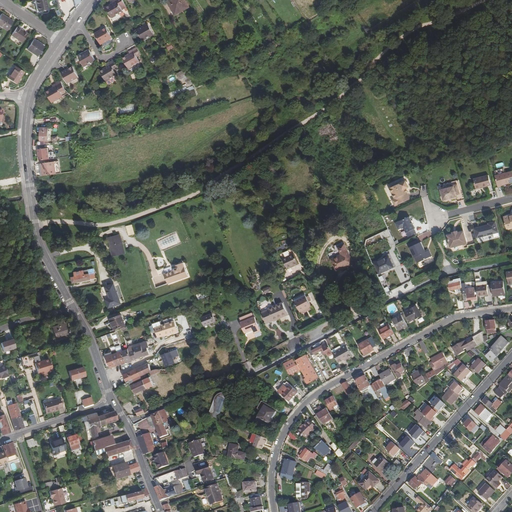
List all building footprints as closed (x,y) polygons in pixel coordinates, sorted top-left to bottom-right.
[(45,0),(37,0),(35,0),(37,11),(47,10),(45,0)] [(106,6),(112,16),(123,10),(120,5),(125,3),(123,0),(112,0),(114,2),(106,6)] [(184,0),(170,0),(168,1),(175,14),(188,7),(184,0)] [(11,20),(0,12),(0,25),(5,29),(11,20)] [(148,24),(137,30),(142,40),(154,34),(148,24)] [(112,36),(107,26),(95,32),(101,42),(112,36)] [(10,34),(20,41),(25,33),(15,27),(10,34)] [(42,45),(37,42),(32,38),(25,48),(29,51),(35,55),(42,45)] [(128,68),(139,61),(136,56),(140,54),(137,47),(129,51),(130,53),(122,57),(128,68)] [(83,64),(93,59),(94,58),(89,48),(78,54),(83,64)] [(116,74),(113,68),(118,66),(114,59),(106,63),(107,66),(100,70),(106,80),(108,82),(109,82),(117,78),(117,76),(116,74)] [(22,71),(13,65),(5,77),(14,83),(22,71)] [(68,82),(79,76),(80,76),(74,66),(63,72),(68,82)] [(71,94),(66,89),(62,82),(54,86),(55,88),(48,92),(53,102),(64,96),(65,97),(71,94)] [(172,98),(182,92),(180,88),(170,94),(172,98)] [(43,141),(43,146),(50,144),(50,138),(52,138),(51,135),(51,131),(49,131),(49,128),(42,128),(42,141),(43,141)] [(38,151),(40,162),(54,160),(53,153),(49,153),(48,149),(38,151)] [(41,165),(43,177),(58,175),(56,163),(41,165)] [(511,170),(495,176),(499,187),(503,186),(502,185),(511,182),(511,170)] [(489,175),(474,179),(476,189),(491,185),(489,175)] [(405,190),(408,188),(405,182),(399,185),(397,184),(394,186),(393,188),(389,189),(394,200),(392,201),(394,207),(409,200),(406,194),(407,194),(405,190)] [(454,186),(441,190),(444,200),(445,201),(448,200),(449,199),(457,197),(456,195),(460,194),(457,184),(453,185),(454,186)] [(401,222),(408,238),(416,234),(414,230),(415,230),(413,225),(412,222),(410,218),(401,222)] [(487,226),(474,229),(477,239),(499,233),(496,222),(488,224),(489,226),(488,226),(487,226)] [(132,225),(126,227),(129,236),(135,234),(132,225)] [(453,235),(448,236),(451,248),(467,244),(464,232),(459,233),(453,235)] [(120,235),(108,238),(113,257),(125,253),(120,235)] [(418,240),(408,245),(417,264),(432,257),(429,251),(425,253),(424,251),(424,250),(421,243),(420,244),(418,240)] [(354,265),(345,245),(339,248),(342,256),(331,260),(337,273),(354,265)] [(298,263),(294,254),(292,249),(280,254),(282,259),(287,269),(291,267),(291,266),(298,263)] [(391,256),(388,257),(384,259),(374,264),(379,274),(393,267),(396,266),(391,256)] [(188,277),(183,263),(177,265),(178,268),(175,269),(174,269),(175,271),(164,274),(168,284),(188,277)] [(159,275),(172,270),(170,266),(157,271),(159,275)] [(90,275),(95,274),(94,269),(76,273),(76,277),(75,278),(76,283),(91,280),(90,275)] [(478,296),(488,294),(486,281),(481,282),(480,278),(476,279),(478,296)] [(462,287),(461,281),(455,283),(454,280),(449,281),(451,289),(462,287)] [(493,282),(494,293),(499,293),(499,294),(506,293),(505,281),(493,282)] [(102,288),(106,299),(110,297),(107,289),(115,287),(113,284),(102,288)] [(393,290),(396,296),(406,291),(403,285),(393,290)] [(107,289),(110,297),(117,295),(115,287),(107,289)] [(463,294),(464,300),(478,299),(477,292),(475,292),(474,289),(473,289),(473,288),(466,289),(466,293),(463,294)] [(199,299),(207,296),(205,291),(196,295),(199,299)] [(117,295),(110,297),(111,300),(107,302),(109,307),(120,303),(117,295)] [(302,311),(311,307),(312,306),(310,302),(312,301),(309,296),(307,297),(296,302),(300,312),(302,311)] [(269,310),(262,313),(266,323),(274,320),(274,321),(287,315),(282,303),(269,309),(269,310)] [(417,305),(410,308),(411,309),(405,312),(410,321),(417,317),(422,315),(417,305)] [(213,314),(202,318),(205,326),(209,325),(209,324),(212,323),(216,322),(213,314)] [(405,327),(408,325),(402,314),(393,319),(398,329),(404,326),(405,327)] [(126,326),(122,315),(111,319),(115,330),(126,326)] [(255,317),(251,319),(256,332),(261,330),(255,317)] [(251,319),(243,322),(241,323),(245,333),(254,329),(255,332),(256,332),(251,319)] [(487,321),(488,332),(498,331),(496,320),(487,321)] [(178,331),(175,321),(162,325),(165,334),(170,332),(171,334),(178,331)] [(394,332),(389,323),(379,329),(384,338),(394,332)] [(65,333),(66,338),(66,339),(69,338),(65,324),(53,328),(54,329),(64,326),(66,332),(65,333)] [(64,326),(54,329),(57,341),(66,338),(65,333),(66,332),(64,326)] [(336,333),(326,338),(330,345),(334,343),(333,340),(338,338),(336,333)] [(491,348),(496,354),(499,351),(501,352),(511,341),(503,334),(491,348)] [(369,352),(368,350),(366,346),(370,344),(369,342),(373,339),(371,336),(359,343),(365,354),(369,352)] [(464,341),(467,347),(476,343),(474,338),(465,342),(465,341),(464,341)] [(3,352),(16,349),(14,339),(1,342),(3,352)] [(368,350),(373,347),(376,345),(373,339),(369,342),(370,344),(366,346),(368,350)] [(130,353),(133,360),(150,354),(148,348),(150,347),(148,342),(134,346),(132,341),(128,342),(132,352),(130,353)] [(467,347),(464,341),(460,343),(461,344),(454,348),(458,354),(465,351),(464,349),(467,347)] [(328,356),(334,353),(327,342),(313,349),(311,346),(308,348),(312,355),(321,350),(324,354),(326,353),(328,356)] [(347,345),(334,353),(339,362),(348,357),(348,358),(353,355),(347,345)] [(133,360),(130,353),(129,349),(123,351),(127,363),(133,360)] [(127,363),(123,351),(118,353),(123,364),(127,363)] [(467,351),(463,354),(468,359),(472,356),(467,351)] [(496,355),(491,351),(485,357),(492,363),(493,361),(497,356),(496,355)] [(118,366),(113,355),(112,352),(106,355),(111,368),(118,366)] [(171,352),(162,355),(166,367),(175,364),(171,352)] [(123,364),(118,353),(113,355),(118,366),(123,364)] [(296,358),(284,364),(291,375),(299,371),(303,369),(307,377),(305,378),(308,383),(319,377),(306,354),(297,359),(296,358)] [(46,371),(47,373),(52,371),(49,359),(40,362),(38,355),(29,358),(29,355),(21,357),(25,370),(36,367),(38,375),(44,373),(44,372),(46,371)] [(434,370),(436,374),(437,375),(445,369),(442,365),(448,362),(444,355),(430,362),(434,370)] [(473,373),(458,358),(456,360),(447,367),(450,370),(457,364),(462,367),(455,374),(464,383),(473,373)] [(478,373),(486,364),(480,358),(477,362),(476,360),(473,364),(474,365),(472,367),(478,373)] [(405,370),(402,363),(397,366),(396,364),(392,366),(398,378),(402,376),(401,374),(404,373),(403,371),(405,370)] [(150,372),(152,371),(148,364),(138,369),(141,376),(150,372)] [(9,376),(5,365),(0,367),(0,378),(1,378),(2,379),(9,376)] [(376,377),(380,375),(375,366),(372,368),(376,377)] [(72,381),(85,377),(83,367),(69,372),(72,381)] [(141,376),(138,369),(124,375),(127,382),(129,381),(133,380),(141,376)] [(382,379),(385,384),(396,379),(391,369),(380,375),(382,379)] [(420,376),(422,375),(420,370),(412,375),(416,383),(422,379),(420,376)] [(505,393),(511,384),(511,377),(509,375),(500,385),(502,386),(500,388),(505,393)] [(383,406),(376,394),(375,391),(371,385),(366,376),(357,381),(362,390),(369,386),(370,388),(370,389),(375,398),(374,398),(379,408),(383,406)] [(129,381),(134,393),(153,385),(150,378),(135,384),(133,380),(129,381)] [(277,390),(284,383),(280,379),(273,386),(277,390)] [(385,384),(382,379),(374,383),(377,390),(381,388),(387,400),(392,398),(391,396),(391,395),(385,384)] [(464,388),(456,381),(450,387),(452,388),(460,395),(463,392),(461,391),(464,388)] [(355,394),(348,382),(342,385),(349,397),(355,394)] [(290,384),(281,394),(289,401),(298,391),(290,384)] [(460,395),(452,388),(443,398),(451,405),(460,395)] [(505,394),(498,388),(495,392),(501,398),(505,394)] [(210,411),(220,415),(226,398),(217,394),(210,411)] [(341,408),(334,395),(327,398),(328,399),(326,400),(331,410),(335,408),(337,411),(341,408)] [(429,402),(439,411),(445,404),(438,398),(437,399),(435,396),(429,402)] [(59,408),(62,407),(59,398),(43,404),(46,414),(51,412),(54,410),(54,411),(59,410),(59,408)] [(483,402),(490,408),(492,406),(493,405),(486,398),(483,402)] [(85,408),(94,405),(92,399),(83,402),(85,408)] [(407,399),(406,400),(407,401),(402,405),(405,408),(411,403),(407,399)] [(493,405),(492,406),(496,409),(501,403),(498,400),(493,405)] [(11,419),(20,416),(19,414),(15,402),(12,403),(12,405),(6,407),(11,419)] [(262,418),(261,420),(267,423),(267,422),(269,423),(277,411),(274,410),(275,408),(267,402),(258,416),(262,418)] [(423,413),(432,421),(434,418),(433,417),(437,413),(429,405),(423,413)] [(482,405),(475,412),(485,421),(492,414),(482,405)] [(317,408),(314,409),(325,426),(327,428),(329,427),(327,425),(325,423),(333,418),(327,408),(320,412),(317,408)] [(151,416),(160,438),(168,435),(167,430),(170,429),(167,421),(169,420),(165,409),(151,416)] [(432,421),(423,413),(419,410),(416,413),(423,419),(421,420),(429,427),(433,422),(432,421)] [(119,420),(114,411),(97,417),(96,413),(85,416),(89,428),(91,438),(97,437),(95,428),(119,420)] [(0,426),(3,436),(10,433),(3,415),(2,415),(0,416),(0,426)] [(21,420),(20,416),(11,419),(15,432),(24,429),(22,424),(21,420)] [(474,434),(481,427),(470,418),(464,425),(474,434)] [(318,427),(310,420),(307,423),(299,431),(307,438),(318,427)] [(418,440),(425,432),(413,421),(405,429),(418,440)] [(496,430),(501,436),(507,430),(501,425),(496,430)] [(291,432),(290,435),(296,440),(298,437),(291,432)] [(496,433),(490,439),(495,443),(501,437),(496,433)] [(150,434),(142,436),(138,438),(143,455),(155,451),(153,447),(148,449),(147,443),(153,441),(150,434)] [(254,434),(252,441),(256,443),(254,447),(263,450),(266,443),(267,444),(268,439),(254,434)] [(352,441),(348,443),(351,447),(358,439),(356,435),(351,439),(352,441)] [(409,435),(400,443),(411,456),(416,451),(412,447),(416,443),(409,435)] [(79,445),(76,436),(67,439),(70,448),(79,445)] [(104,448),(113,445),(110,436),(92,442),(95,450),(104,448)] [(39,446),(36,438),(26,441),(29,450),(39,446)] [(325,456),(330,450),(325,447),(327,445),(321,439),(314,447),(325,456)] [(69,456),(63,440),(50,444),(53,452),(52,452),(53,453),(56,460),(69,456)] [(113,445),(104,448),(106,457),(132,449),(129,440),(113,445)] [(200,441),(189,444),(194,458),(204,454),(200,441)] [(386,449),(396,457),(402,449),(392,441),(386,449)] [(336,452),(339,448),(334,442),(331,445),(336,452)] [(500,451),(493,445),(492,446),(488,442),(487,443),(494,450),(498,453),(500,451)] [(494,450),(487,443),(483,447),(490,454),(494,450)] [(11,444),(2,447),(7,458),(15,455),(11,444)] [(232,448),(229,448),(227,458),(244,461),(245,454),(236,452),(238,447),(232,446),(232,448)] [(301,456),(308,461),(311,457),(315,458),(318,454),(315,452),(313,453),(307,448),(304,451),(303,450),(301,452),(303,454),(301,456)] [(154,455),(159,468),(169,465),(164,452),(154,455)] [(472,459),(477,463),(481,458),(483,456),(478,452),(472,459)] [(437,456),(434,459),(441,465),(443,462),(437,456)] [(375,465),(382,471),(389,463),(382,457),(375,465)] [(429,458),(423,465),(430,471),(436,464),(429,458)] [(499,468),(507,459),(505,458),(497,467),(499,468)] [(287,460),(283,473),(285,474),(294,476),(297,462),(287,460)] [(472,466),(473,467),(476,464),(472,460),(469,462),(465,467),(462,471),(455,465),(451,470),(460,478),(463,479),(469,471),(468,470),(472,466)] [(511,465),(507,461),(499,469),(509,477),(511,473),(511,465)] [(114,471),(127,467),(125,463),(109,467),(111,472),(114,471)] [(333,466),(329,463),(325,470),(321,468),(321,467),(316,465),(315,468),(327,474),(333,466)] [(127,467),(129,474),(139,471),(137,464),(127,467)] [(209,466),(196,470),(198,475),(201,474),(204,483),(214,480),(209,466)] [(129,474),(127,467),(114,471),(116,478),(129,474)] [(187,476),(184,469),(178,471),(180,478),(187,476)] [(436,478),(427,469),(418,478),(431,490),(434,487),(429,483),(434,478),(435,479),(436,478)] [(502,477),(495,471),(487,480),(497,489),(501,485),(498,481),(502,477)] [(360,483),(367,489),(371,484),(374,487),(379,481),(370,472),(360,483)] [(423,484),(416,477),(409,484),(415,489),(417,486),(419,488),(423,484)] [(453,477),(447,484),(452,488),(458,482),(453,477)] [(19,491),(22,498),(31,494),(28,488),(25,479),(15,482),(17,488),(15,489),(17,492),(19,491)] [(478,492),(487,483),(484,480),(475,489),(478,492)] [(60,485),(59,481),(46,484),(48,489),(60,485)] [(252,482),(252,492),(261,492),(260,482),(252,482)] [(302,499),(307,500),(308,491),(310,491),(310,483),(302,483),(297,483),(297,497),(302,497),(302,499)] [(180,484),(174,486),(177,495),(183,493),(180,484)] [(482,496),(485,499),(487,500),(495,492),(487,484),(479,493),(482,496)] [(206,489),(211,504),(222,501),(217,485),(206,489)] [(177,495),(174,486),(164,490),(160,486),(155,488),(160,501),(177,495)] [(52,497),(52,500),(55,507),(66,504),(61,489),(49,493),(50,498),(52,497)] [(140,491),(142,497),(149,495),(146,489),(140,491)] [(234,490),(231,491),(235,500),(240,499),(238,494),(236,495),(234,490)] [(337,493),(344,507),(349,505),(344,494),(345,493),(343,490),(337,493)] [(142,497),(140,491),(132,494),(117,497),(119,505),(127,503),(127,502),(142,498),(142,497)] [(352,498),(358,508),(362,506),(363,507),(368,504),(361,493),(352,498)] [(417,511),(418,511),(432,511),(435,510),(419,496),(416,499),(423,505),(417,511)] [(259,497),(250,500),(252,509),(261,507),(259,497)] [(239,511),(242,511),(241,507),(239,507),(238,505),(240,504),(243,504),(242,498),(240,499),(235,500),(239,511)] [(475,498),(472,502),(467,506),(474,511),(477,511),(483,506),(475,498)] [(290,511),(303,511),(300,501),(289,504),(290,508),(290,511)] [(16,511),(29,511),(29,509),(27,510),(25,502),(14,505),(16,511)]
